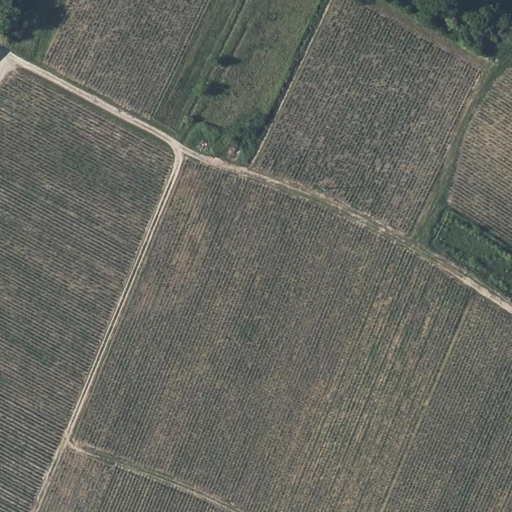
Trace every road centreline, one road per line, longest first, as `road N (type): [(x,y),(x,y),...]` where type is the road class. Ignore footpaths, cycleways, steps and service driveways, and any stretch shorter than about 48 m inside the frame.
road 1 (track): [(1,51),(180,150),(35,511)]
road 2 (track): [(511,312),(390,236),(299,192),(180,150)]
road 3 (track): [(64,442),(240,511)]
